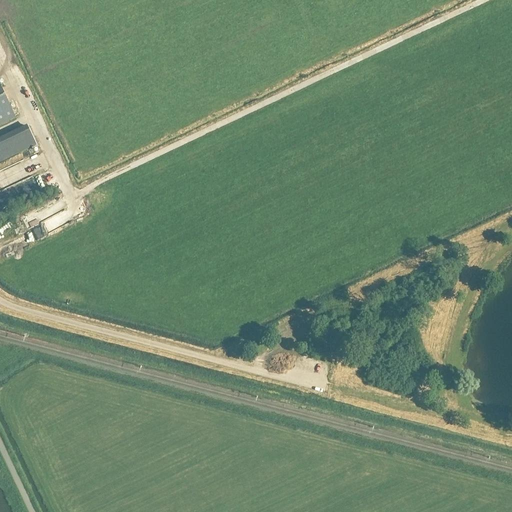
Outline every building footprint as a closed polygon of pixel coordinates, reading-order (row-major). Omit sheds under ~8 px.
[(0,124),(14,117),(0,86),(0,124)] [(0,139),(0,161),(36,144),(27,126),(0,139)] [(32,223),(42,218),(37,209),(27,214),(32,223)] [(2,220),(9,236),(20,231),(13,215),(2,220)] [(36,224),(40,232),(53,226),(49,218),(36,224)] [(476,231),(464,232),(465,241),(477,239),(476,231)]
